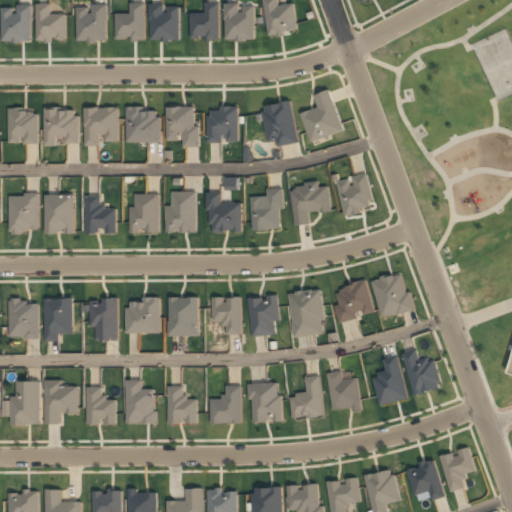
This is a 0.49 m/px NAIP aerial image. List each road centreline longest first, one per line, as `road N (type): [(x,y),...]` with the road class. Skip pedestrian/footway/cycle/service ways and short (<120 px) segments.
road 1 (residential): [(330,0),(511,494)]
road 2 (residential): [(0,454),(306,451),(479,406)]
road 3 (residential): [(440,0),(348,48),(289,66),(0,72)]
road 4 (residential): [(0,263),(276,261),(412,227)]
